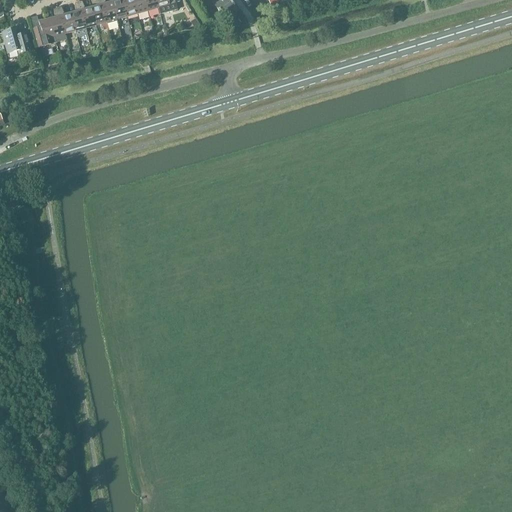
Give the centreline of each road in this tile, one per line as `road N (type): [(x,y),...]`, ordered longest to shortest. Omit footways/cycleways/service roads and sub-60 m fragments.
road 1 (secondary): [(233,101),(511,17)]
road 2 (unclassified): [(224,69),(496,0)]
road 3 (secondary): [(0,172),(233,101)]
road 4 (unclassified): [(0,146),(72,112),(224,69)]
